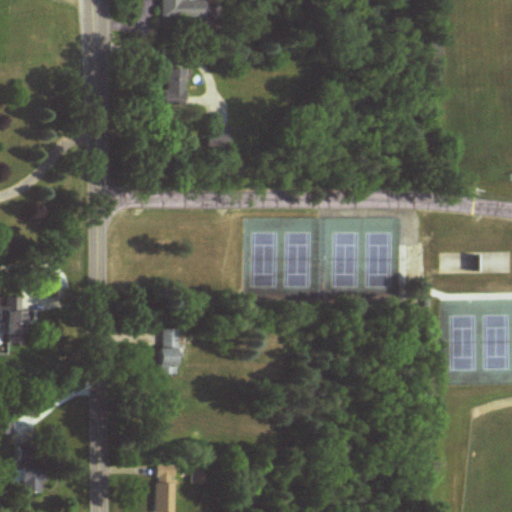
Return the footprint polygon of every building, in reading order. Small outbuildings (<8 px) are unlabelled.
[(201,20),(201,1),(184,1),(184,0),(158,0),(158,20),(201,20)] [(180,70),(161,70),(161,104),(180,104),(180,70)] [(474,275),(508,275),(508,254),(474,254),(474,275)] [(3,346),(22,346),(22,299),(3,299),(3,346)] [(173,331),(156,331),(156,377),(173,377),(173,331)] [(152,467),(152,511),(170,511),(170,467),(152,467)] [(208,486),(208,468),(189,468),(189,486),(208,486)] [(14,496),(35,496),(35,469),(14,469),(14,496)]
